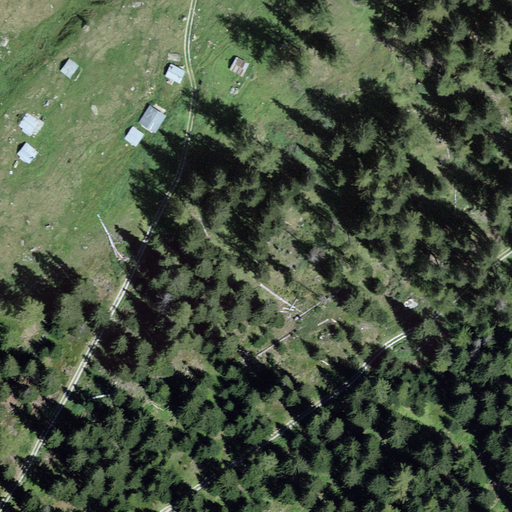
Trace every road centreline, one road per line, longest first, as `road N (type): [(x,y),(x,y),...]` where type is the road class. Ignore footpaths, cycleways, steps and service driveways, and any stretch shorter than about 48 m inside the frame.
road 1 (track): [(190,71),(195,90),(178,178),(0,509)]
road 2 (track): [(162,511),(351,382),(377,351),(437,316),(511,250)]
